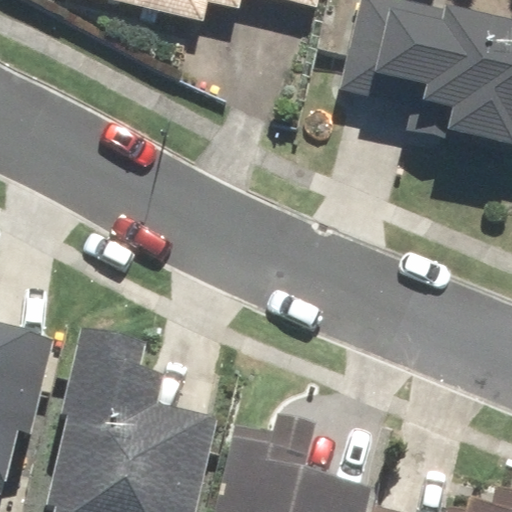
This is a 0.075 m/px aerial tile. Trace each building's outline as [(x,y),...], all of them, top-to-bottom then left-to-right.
[(314,0),(47,0),(47,2),(196,36),(200,16),(231,23),(236,4),(310,20),(314,0)] [(511,40),(351,2),(328,102),(403,120),(397,146),(498,170),(501,158),(511,160),(511,40)] [(134,364),(65,348),(27,511),(188,511),(206,436),(145,423),(152,392),(128,387),(134,364)] [(0,473),(4,458),(19,461),(41,364),(0,354),(0,473)] [(218,437),(201,511),(355,511),(356,509),(289,494),(301,442),(259,432),(256,445),(218,437)]
